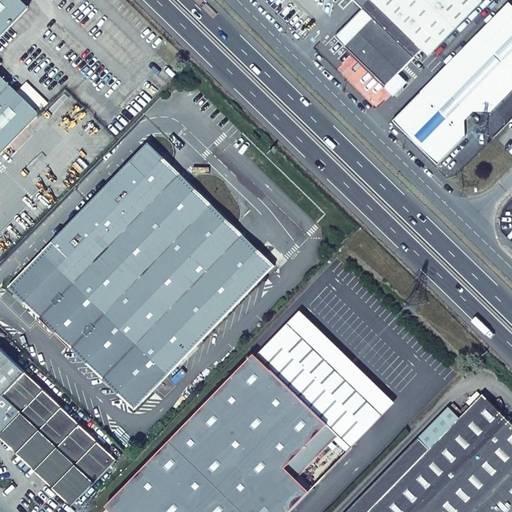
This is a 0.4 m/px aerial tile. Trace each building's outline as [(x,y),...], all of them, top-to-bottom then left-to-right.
[(0,0),(0,154),(39,114),(0,74),(0,37),(28,9),(18,0),(0,0)] [(336,36),(346,45),(387,85),(398,74),(411,60),(423,48),(429,55),(482,0),(355,0),(363,8),(336,36)] [(420,93),(465,137),(463,120),(473,110),(490,111),(511,88),(511,5),(509,2),(420,93)] [(393,96),(407,82),(403,79),(398,74),(387,85),(384,88),(393,96)] [(393,121),(438,165),(465,137),(420,93),(393,121)] [(274,265),(149,143),(10,287),(135,410),(274,265)] [(256,356),(352,446),(395,401),(299,310),(256,356)] [(107,450),(0,347),(0,435),(73,506),(122,454),(113,445),(107,450)] [(256,356),(254,354),(107,506),(113,511),(288,511),(352,446),(256,356)] [(429,448),(380,499),(367,511),(511,511),(511,422),(482,394),(469,408),(466,404),(461,410),(464,413),(460,417),(449,407),(418,438),(429,448)] [(380,499),(429,448),(418,438),(369,488),(380,499)] [(369,488),(345,511),(367,511),(380,499),(369,488)]
